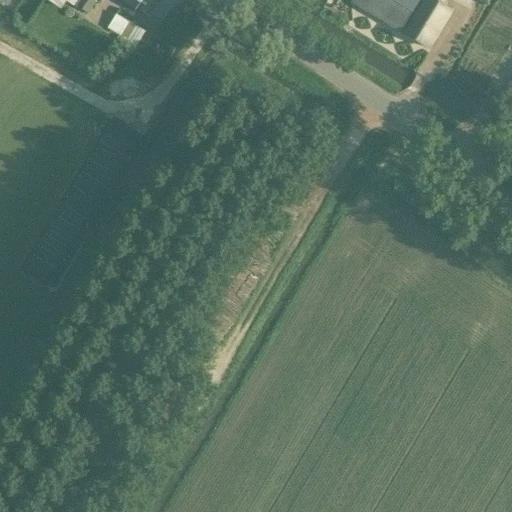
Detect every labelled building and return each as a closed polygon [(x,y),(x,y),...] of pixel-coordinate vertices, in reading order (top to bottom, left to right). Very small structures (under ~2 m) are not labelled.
[(48,0),(61,9),(67,1),(77,8),(79,6),(88,12),(96,0),(48,0)] [(159,4),(153,0),(117,0),(135,12),(137,8),(150,17),(159,4)] [(348,0),(403,33),(422,0),(348,0)] [(453,10),(436,0),(422,0),(403,33),(430,48),(453,10)] [(116,14),(108,27),(120,35),(128,21),(116,14)] [(50,285),(122,157),(98,144),(27,272),(50,285)]
